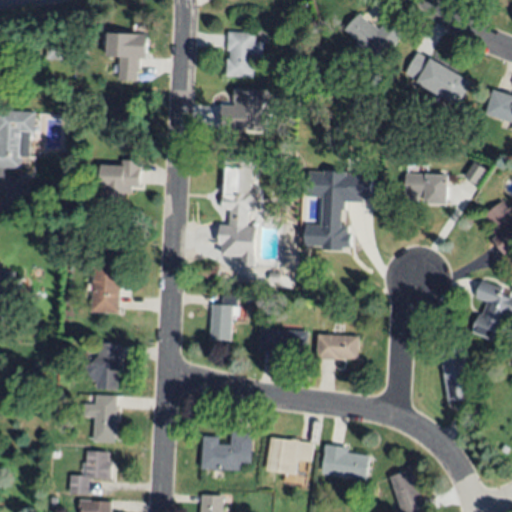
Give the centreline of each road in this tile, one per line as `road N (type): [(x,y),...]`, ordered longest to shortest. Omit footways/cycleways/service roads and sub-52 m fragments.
road 1 (residential): [(160,511),(184,0)]
road 2 (residential): [(473,511),(456,464),(402,420),(167,374)]
road 3 (residential): [(396,418),(403,315),(417,275)]
